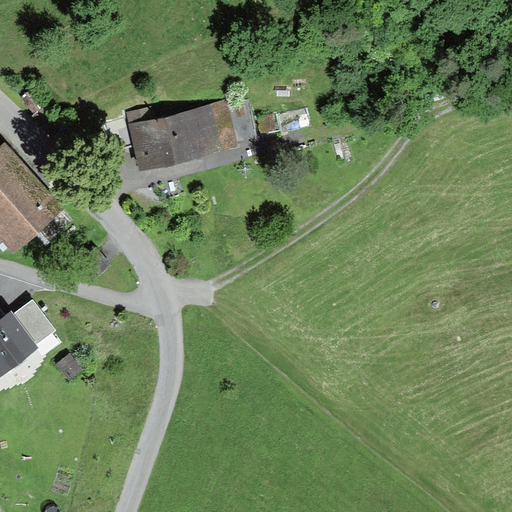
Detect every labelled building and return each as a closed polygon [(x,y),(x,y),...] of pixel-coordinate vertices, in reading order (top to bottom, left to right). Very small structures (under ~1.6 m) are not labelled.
[(156,105),(126,112),(140,170),(237,146),(236,141),(257,136),(248,99),(228,104),(227,100),(158,116),(156,105)] [(14,252),(64,208),(5,141),(0,145),(0,144),(0,240),(3,239),(14,252)] [(102,274),(112,265),(103,255),(93,265),(102,274)] [(0,377),(39,348),(37,345),(56,331),(33,300),(14,314),(11,311),(5,316),(0,319),(0,377)] [(83,370),(70,353),(56,364),(70,381),(83,370)]
